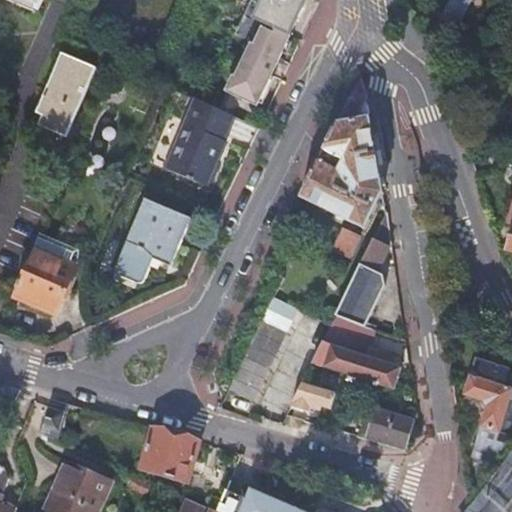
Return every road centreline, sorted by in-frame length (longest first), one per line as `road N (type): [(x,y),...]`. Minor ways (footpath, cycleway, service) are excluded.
road 1 (residential): [(384,53),(388,124),(444,435),(443,493)]
road 2 (residential): [(200,324),(359,7)]
road 3 (residential): [(158,408),(443,493)]
road 4 (residential): [(511,310),(490,280),(426,110),(384,53)]
road 5 (residential): [(200,324),(113,352),(85,386)]
